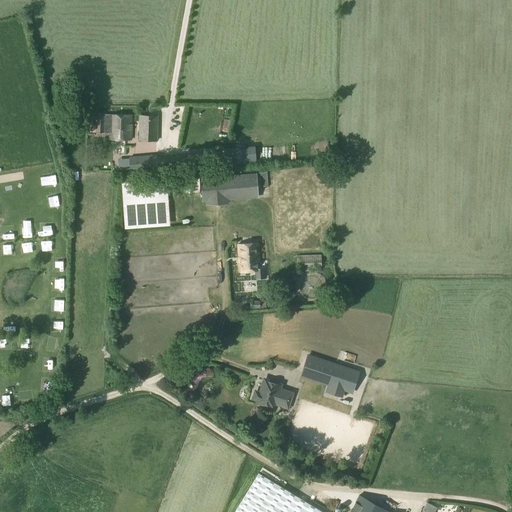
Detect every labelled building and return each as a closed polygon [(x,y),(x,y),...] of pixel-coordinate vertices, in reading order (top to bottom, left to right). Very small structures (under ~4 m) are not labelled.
[(96,125),(96,132),(109,133),(109,139),(131,139),(131,115),(96,115),(96,125)] [(139,115),(138,141),(157,141),(158,115),(139,115)] [(255,145),(225,148),(226,163),(257,161),(255,145)] [(215,153),(190,155),(190,169),(217,168),(215,153)] [(157,156),(129,158),(129,169),(130,174),(186,170),(185,156),(157,158),(157,156)] [(256,174),(200,177),(202,202),(206,202),(206,205),(229,203),(229,200),(258,198),(256,174)] [(166,180),(120,183),(123,229),(169,226),(166,180)] [(258,243),(238,245),(240,272),(256,271),(256,279),(264,278),(263,269),(260,269),(258,243)] [(321,255),(297,255),(297,267),(321,266),(321,255)] [(306,354),(299,377),(326,386),(324,392),(341,397),(343,391),(351,393),(358,370),(306,354)] [(254,395),(254,397),(254,399),(255,400),(257,401),(257,402),(273,408),(274,404),(287,408),(293,393),(279,389),(280,385),(264,380),(260,393),(258,392),(256,392),(255,393),(254,395)] [(217,417),(226,413),(220,403),(212,408),(217,417)] [(322,511),(261,473),(235,511),(322,511)] [(392,511),(360,494),(349,511),(392,511)] [(434,511),(437,508),(428,503),(422,511),(434,511)]
